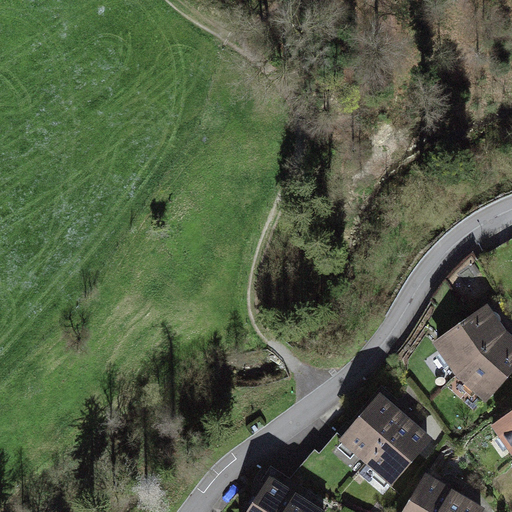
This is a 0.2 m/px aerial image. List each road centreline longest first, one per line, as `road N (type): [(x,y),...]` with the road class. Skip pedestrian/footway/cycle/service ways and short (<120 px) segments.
road 1 (track): [(174,0),(301,104),(308,126),(280,194),(252,315),(328,395)]
road 2 (residential): [(511,210),(478,225),(443,256),(384,346),(230,475),(199,511)]
